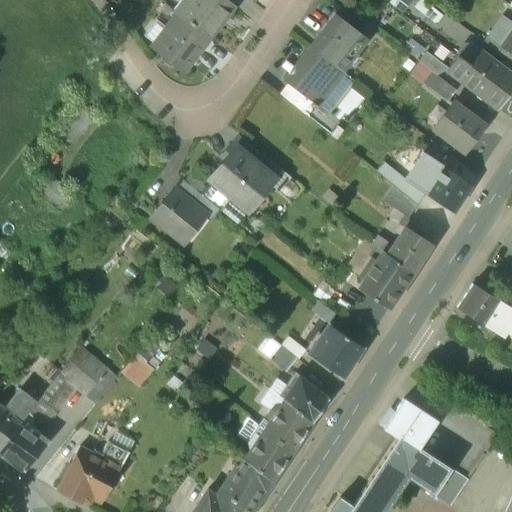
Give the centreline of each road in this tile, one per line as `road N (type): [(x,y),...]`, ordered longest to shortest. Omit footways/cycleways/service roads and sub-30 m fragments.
road 1 (residential): [(115,49),(163,111),(178,118),(208,113),(232,93),(295,0)]
road 2 (tertiary): [(402,333),(290,511)]
road 3 (tertiary): [(511,170),(402,333)]
road 4 (residential): [(402,333),(511,387)]
